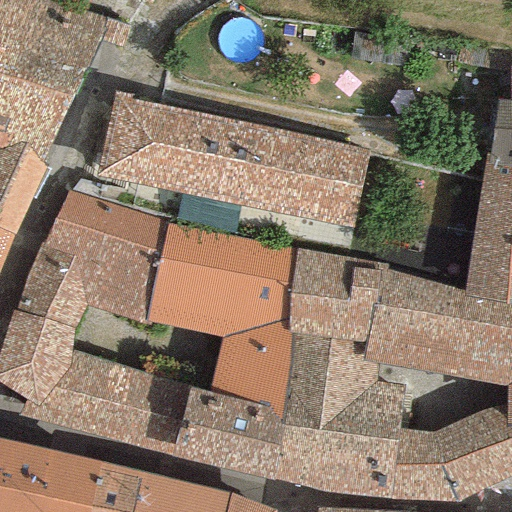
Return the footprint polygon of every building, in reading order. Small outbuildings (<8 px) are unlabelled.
[(0,0),(0,75),(71,96),(93,57),(103,18),(42,0),(0,0)] [(511,67),(507,67),(508,102),(497,100),(487,155),(483,155),(484,165),(511,166),(511,67)] [(0,75),(0,228),(14,235),(45,167),(39,163),(71,96),(0,75)] [(112,90),(95,175),(351,228),(368,149),(129,99),(130,94),(112,90)] [(511,166),(484,165),(464,292),(462,297),(507,304),(511,304),(511,166)] [(85,306),(145,325),(143,320),(166,223),(68,191),(43,245),(38,243),(14,310),(9,309),(0,339),(0,382),(23,400),(16,417),(171,457),(188,387),(69,349),(73,329),(85,306)] [(295,248),(166,223),(143,320),(220,337),(207,392),(188,387),(171,457),(271,481),(290,333),(285,333),(295,248)] [(0,269),(14,235),(0,228),(0,269)] [(385,263),(295,248),(285,333),(290,333),(364,343),(370,304),(379,306),(384,269),(385,263)] [(464,292),(384,269),(379,306),(370,304),(364,343),(360,362),(379,364),(505,387),(511,381),(511,304),(507,304),(462,297),(464,292)] [(364,343),(290,333),(271,481),(316,491),(389,499),(397,429),(402,386),(374,382),(379,364),(360,362),(364,343)] [(431,433),(397,429),(389,499),(457,502),(511,477),(511,381),(505,387),(504,404),(431,433)] [(0,439),(0,511),(89,511),(100,462),(0,439)] [(221,511),(227,495),(100,462),(89,511),(221,511)] [(274,511),(227,495),(221,511),(274,511)]
